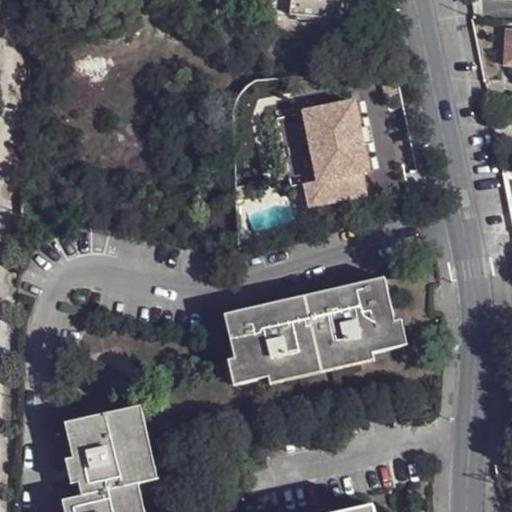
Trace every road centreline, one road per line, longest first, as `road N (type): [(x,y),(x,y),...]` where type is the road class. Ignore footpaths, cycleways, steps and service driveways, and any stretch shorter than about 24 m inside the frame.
road 1 (residential): [(42,511),(51,290),(67,272),(211,291),(465,220)]
road 2 (residential): [(469,511),(476,313),(465,220)]
road 3 (residential): [(465,220),(414,0)]
